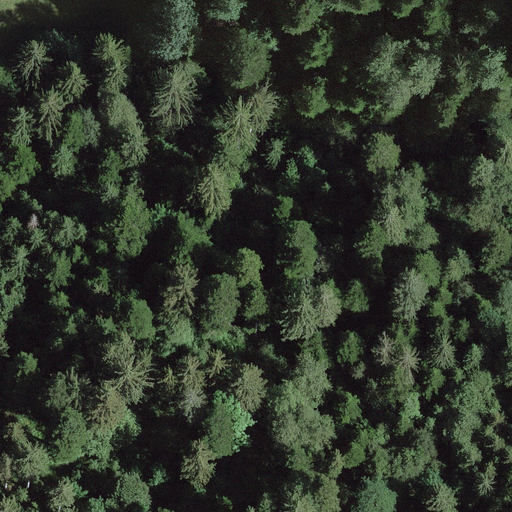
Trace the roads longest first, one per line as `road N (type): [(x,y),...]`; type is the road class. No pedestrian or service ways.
road 1 (track): [(0,124),(254,0)]
road 2 (track): [(416,511),(511,372)]
